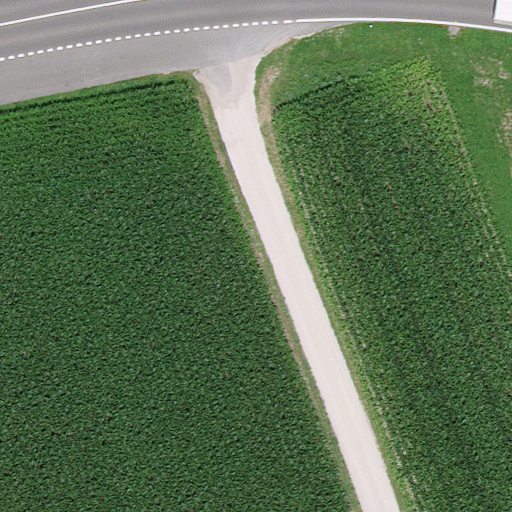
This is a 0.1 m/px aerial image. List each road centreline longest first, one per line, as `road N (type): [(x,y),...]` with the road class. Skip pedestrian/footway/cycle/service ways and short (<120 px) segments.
road 1 (track): [(385,511),(222,83),(182,0)]
road 2 (primary): [(0,28),(148,0)]
